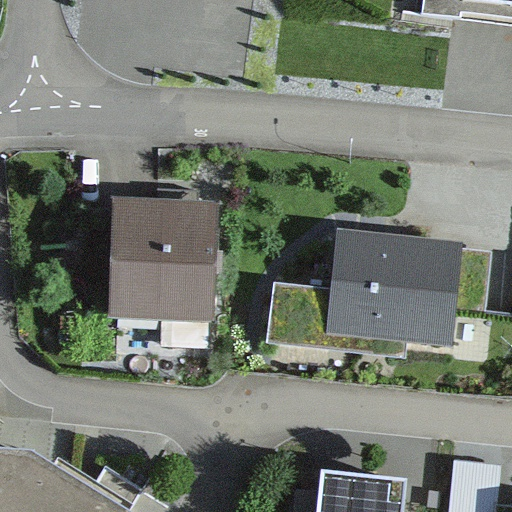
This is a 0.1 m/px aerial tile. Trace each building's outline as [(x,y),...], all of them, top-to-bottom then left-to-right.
[(511,0),(456,0),(454,22),(511,30),(511,0)] [(221,219),(118,218),(117,333),(220,333),(221,219)] [(464,247),(343,238),(334,341),(456,351),(464,247)] [(113,511),(0,447),(0,511),(113,511)] [(458,511),(503,511),(505,462),(460,461),(458,511)] [(396,511),(397,494),(320,490),(318,511),(396,511)]
